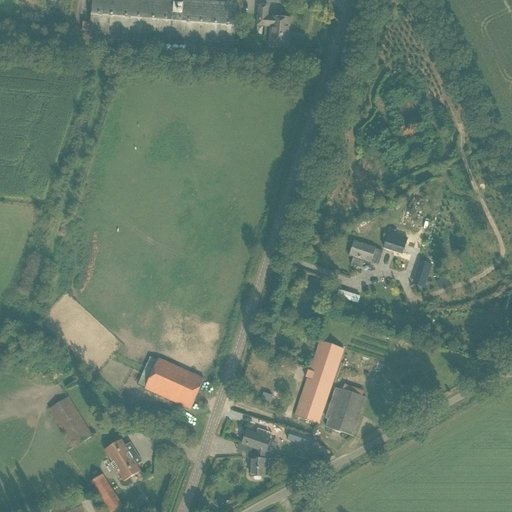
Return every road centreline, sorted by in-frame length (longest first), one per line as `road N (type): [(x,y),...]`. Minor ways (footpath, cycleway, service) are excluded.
road 1 (tertiary): [(182,511),(350,0)]
road 2 (track): [(0,48),(324,80)]
road 3 (unclassified): [(511,373),(248,511)]
